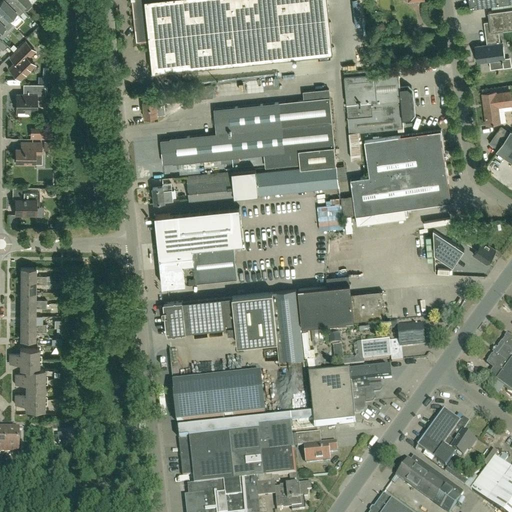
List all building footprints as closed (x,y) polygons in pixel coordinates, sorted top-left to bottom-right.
[(23,10),(14,0),(11,3),(9,1),(7,3),(3,0),(1,0),(0,1),(0,11),(2,14),(14,26),(15,27),(23,20),(18,15),(23,10)] [(13,0),(14,0),(23,10),(24,9),(27,9),(31,5),(31,2),(33,1),(33,0),(13,0)] [(134,0),(134,1),(132,1),(137,42),(150,40),(153,72),(332,53),(326,0),(134,0)] [(485,33),(498,31),(511,29),(511,9),(488,13),(489,22),(484,23),(485,33)] [(0,37),(1,39),(14,26),(2,14),(0,17),(0,16),(0,37)] [(498,31),(485,33),(487,45),(476,47),(478,63),(489,62),(490,70),(503,68),(502,60),(504,60),(502,43),(500,43),(498,31)] [(9,57),(14,63),(9,68),(19,79),(34,64),(28,57),(34,51),(25,42),(15,52),(9,57)] [(44,84),(47,84),(48,65),(43,65),(42,75),(38,75),(38,84),(44,84)] [(359,136),(358,132),(404,128),(403,119),(414,118),(411,87),(400,88),(399,72),(368,75),(368,71),(344,74),(349,133),(348,133),(349,138),(359,136)] [(45,93),(44,84),(38,84),(31,84),(31,95),(23,95),(16,95),(16,111),(36,111),(36,95),(45,95),(45,93)] [(31,95),(31,84),(24,84),(23,84),(23,95),(31,95)] [(170,139),(161,140),(163,163),(173,162),(173,163),(221,159),(221,163),(239,161),(238,157),(264,154),(266,167),(299,164),(300,168),(336,165),(328,89),(304,92),(304,100),(214,109),(216,134),(170,138),(170,139)] [(496,95),(495,93),(482,95),(487,125),(500,123),(498,108),(511,105),(510,92),(496,95)] [(157,116),(157,115),(165,115),(164,107),(167,107),(167,104),(172,103),(171,96),(168,96),(168,95),(163,96),(163,99),(143,101),(145,117),(157,116)] [(52,139),(52,129),(52,128),(30,128),(30,139),(32,139),(51,139),(52,139)] [(498,149),(508,134),(500,129),(496,134),(496,133),(489,143),(498,149)] [(370,177),(351,180),(353,196),(356,215),(405,209),(450,202),(451,202),(451,200),(450,192),(448,178),(445,159),(444,153),(441,130),(365,141),(370,177)] [(508,134),(498,149),(496,151),(511,161),(511,132),(510,131),(508,134)] [(359,136),(349,138),(351,160),(361,159),(359,136)] [(52,141),(43,141),(43,150),(52,151),(52,141)] [(32,142),(29,142),(29,149),(20,149),(15,148),(15,163),(34,163),(34,154),(40,154),(40,143),(32,142)] [(256,170),(187,177),(189,201),(235,196),(235,197),(338,186),(338,181),(336,166),(336,165),(300,168),(256,173),(256,170)] [(155,203),(165,202),(173,201),(171,184),(163,185),(163,187),(153,188),(155,203)] [(12,199),(14,199),(22,199),(22,192),(38,192),(38,188),(12,188),(12,199)] [(54,190),(53,189),(51,188),(50,188),(49,189),(48,190),(47,191),(47,192),(47,193),(47,195),(48,196),(49,196),(51,196),(52,196),(53,196),(54,195),(55,193),(55,192),(54,191),(54,190)] [(22,199),(14,199),(14,215),(17,215),(34,215),(34,207),(38,207),(38,205),(38,192),(22,192),(22,199)] [(34,207),(34,215),(44,215),(44,205),(38,205),(38,207),(34,207)] [(164,287),(164,286),(237,278),(234,244),(243,243),(239,207),(155,216),(155,217),(157,217),(160,247),(161,258),(160,259),(163,287),(164,287)] [(14,215),(7,215),(7,225),(10,228),(17,228),(17,215),(14,215)] [(427,221),(428,226),(452,221),(452,216),(427,221)] [(433,226),(433,228),(446,237),(455,223),(433,226)] [(468,244),(476,250),(473,255),(486,264),(496,250),(483,241),(482,241),(477,238),(477,237),(462,227),(456,236),(467,244),(468,244)] [(464,249),(446,237),(433,228),(434,254),(453,266),(464,249)] [(20,280),(46,280),(46,276),(35,276),(35,268),(20,268),(20,280)] [(46,284),(46,280),(20,280),(20,292),(35,292),(35,284),(46,284)] [(350,285),(298,290),(302,327),(354,322),(385,319),(383,292),(351,296),(350,285)] [(164,318),(166,318),(168,336),(187,334),(187,333),(228,329),(228,334),(237,333),(239,346),(278,342),(280,362),(304,360),(301,332),(300,327),(297,290),(184,303),(184,302),(165,304),(166,312),(163,312),(163,313),(163,315),(163,317),(164,318)] [(20,292),(20,304),(46,304),(46,300),(35,300),(35,292),(20,292)] [(46,308),(46,304),(20,304),(20,316),(35,316),(35,308),(46,308)] [(35,324),(35,316),(20,316),(20,328),(46,328),(46,324),(42,324),(35,324)] [(53,320),(53,328),(56,328),(63,328),(63,320),(53,320)] [(321,325),(311,326),(313,346),(323,345),(321,325)] [(423,325),(398,328),(400,341),(400,348),(401,348),(416,347),(425,346),(424,334),(423,325)] [(20,340),(35,340),(35,332),(46,332),(46,328),(20,328),(20,340)] [(328,346),(333,346),(342,345),(339,329),(326,331),(328,346)] [(301,332),(304,360),(306,359),(315,358),(315,357),(314,349),(310,349),(309,331),(301,332)] [(511,339),(507,336),(486,364),(493,369),(488,376),(511,393),(511,339)] [(342,345),(333,346),(333,348),(335,362),(343,361),(343,362),(342,362),(343,366),(364,364),(364,361),(391,358),(390,342),(390,341),(362,344),(362,343),(357,344),(353,346),(354,355),(356,357),(355,359),(353,358),(343,359),(342,345)] [(9,359),(39,359),(39,348),(37,348),(20,348),(20,353),(9,353),(9,359)] [(315,358),(306,359),(307,370),(321,369),(320,356),(315,357),(315,358)] [(39,369),(38,361),(39,359),(9,359),(9,364),(20,364),(20,368),(25,368),(39,369)] [(44,379),(44,369),(39,369),(25,368),(25,373),(15,373),(15,379),(44,379)] [(312,409),(313,415),(314,428),(319,427),(355,423),(354,415),(364,414),(368,410),(366,408),(365,404),(373,404),(374,401),(376,399),(374,398),(373,393),(380,393),(384,388),(382,387),(381,380),(392,379),(391,368),(309,377),(312,409)] [(261,374),(173,384),(177,424),(265,414),(261,374)] [(44,389),(44,379),(15,379),(15,384),(25,384),(25,389),(44,389)] [(44,399),(44,389),(25,389),(25,394),(15,394),(15,399),(44,399)] [(44,411),(44,399),(15,399),(14,404),(25,404),(25,410),(44,411)] [(423,440),(418,447),(425,453),(434,459),(445,467),(451,459),(455,454),(443,445),(444,444),(445,444),(452,433),(460,422),(444,411),(423,440)] [(313,415),(178,429),(180,441),(179,441),(183,475),(183,476),(194,475),(195,484),(187,485),(188,493),(257,486),(257,484),(273,482),(272,477),(279,476),(290,475),(296,474),(294,451),(294,450),(294,448),(292,436),(292,430),(314,428),(313,415)] [(7,433),(7,454),(18,454),(17,465),(21,465),(21,430),(14,430),(14,433),(7,433)] [(452,433),(445,444),(463,457),(470,447),(471,448),(476,442),(463,433),(459,438),(452,433)] [(58,445),(66,444),(65,434),(57,435),(58,445)] [(313,434),(296,436),(297,448),(304,447),(306,464),(330,462),(329,454),(337,453),(336,443),(315,445),(313,434)] [(408,460),(396,476),(433,502),(446,511),(450,511),(464,493),(415,457),(411,462),(408,460)] [(479,479),(471,491),(500,511),(511,511),(511,470),(494,457),(479,479)] [(451,459),(445,467),(443,470),(471,491),(479,479),(451,459)] [(257,486),(258,499),(276,497),(275,489),(274,483),(273,483),(273,482),(257,484),(257,486)] [(280,489),(275,489),(276,497),(277,509),(292,508),(292,511),(306,510),(304,497),(308,496),(307,491),(311,490),(311,484),(280,487),(280,489)] [(189,496),(185,496),(186,511),(259,511),(258,499),(257,486),(188,493),(189,496)] [(408,511),(384,494),(373,509),(370,511),(408,511)]
